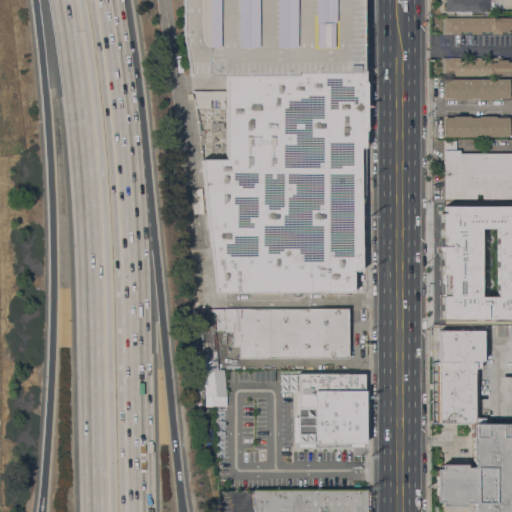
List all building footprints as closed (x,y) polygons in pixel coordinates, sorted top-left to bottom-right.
[(183,0),(363,0),(363,82),(364,82),(364,147),(360,147),(360,270),(352,270),(352,292),(216,292),(194,90),(225,90),(225,75),(190,75),(183,34),(183,0)] [(488,0),(488,11),(444,10),(444,0),(488,0)] [(511,17),(511,29),(507,29),(507,31),(502,31),(502,34),(491,34),(491,31),(480,31),(480,34),(470,34),(470,31),(460,31),(460,34),(442,34),(442,17),(511,17)] [(460,57),(460,59),(470,59),(470,57),(481,57),(481,60),(492,60),(492,58),(501,58),(501,59),(507,59),(507,61),(511,61),(511,74),(441,74),(441,57),(460,57)] [(443,79),(508,78),(509,98),(444,98),(443,79)] [(509,137),(443,136),(444,117),(453,117),(453,115),(470,115),(470,117),(479,117),(479,115),(496,116),(496,117),(509,117),(509,137)] [(443,140),(456,140),(456,149),(459,149),(459,153),(511,152),(511,197),(482,198),(482,193),(475,193),(475,198),(443,198),(443,140)] [(445,203),(477,204),(477,209),(488,209),(489,205),(495,205),(495,208),(496,208),(496,227),(474,227),(474,225),(449,224),(449,222),(444,222),(445,203)] [(445,237),(499,237),(499,236),(511,236),(511,259),(445,259),(445,237)] [(443,284),(445,284),(445,265),(454,265),(454,268),(501,267),(501,303),(503,303),(503,320),(443,321),(443,284)] [(347,307),(347,357),(239,357),(239,347),(232,347),(232,330),(224,330),(224,329),(215,329),(215,322),(193,322),(193,307),(347,307)] [(511,339),(508,339),(509,336),(496,336),(496,325),(508,325),(509,326),(511,326),(511,339)] [(470,424),(470,423),(432,422),(432,362),(438,363),(438,331),(440,330),(483,330),(483,332),(484,333),(484,357),(484,358),(483,358),(482,359),(482,360),(481,361),(481,368),(477,368),(477,417),(484,417),(484,424),(470,424)] [(205,397),(200,361),(216,359),(217,368),(223,368),(226,395),(205,397)] [(296,442),(296,441),(293,441),(293,416),(297,416),(297,373),(363,373),(363,390),(363,442),(296,442)] [(510,493),(511,493),(511,511),(471,511),(471,509),(473,509),(473,503),(465,503),(465,506),(440,506),(440,502),(435,502),(435,486),(435,468),(440,468),(440,464),(466,464),(466,467),(473,467),(473,461),(470,461),(470,424),(484,424),(484,425),(510,425),(510,435),(511,435),(511,477),(510,477),(510,486),(510,493)] [(366,489),(366,511),(253,511),(253,490),(366,489)]
